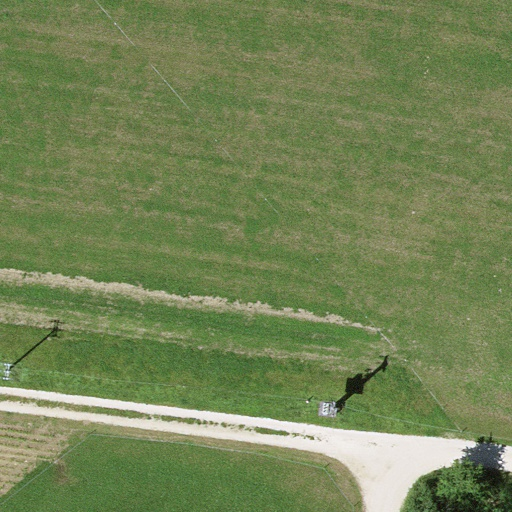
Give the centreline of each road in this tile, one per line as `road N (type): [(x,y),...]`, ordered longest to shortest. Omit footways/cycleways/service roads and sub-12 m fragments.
road 1 (track): [(0,392),(385,451),(383,511)]
road 2 (track): [(385,451),(511,460)]
